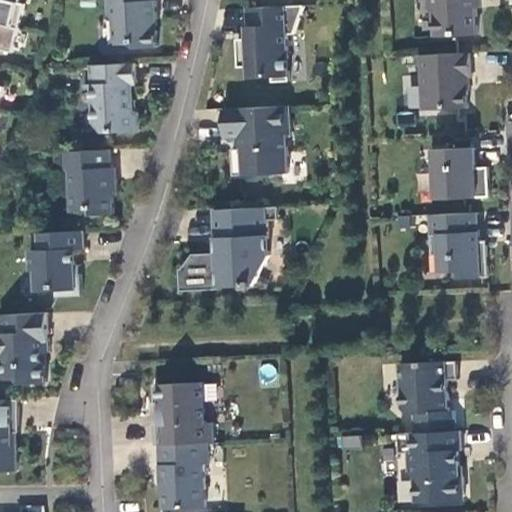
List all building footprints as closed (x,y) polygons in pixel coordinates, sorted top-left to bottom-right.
[(0,0),(0,108),(5,88),(0,86),(0,49),(13,53),(26,5),(20,3),(20,0),(0,0)] [(157,0),(109,0),(110,17),(115,22),(116,45),(135,45),(139,49),(158,48),(157,20),(158,20),(157,0)] [(429,0),(430,9),(435,14),(436,37),(478,36),(476,0),(429,0)] [(305,6),(249,9),(250,28),(252,28),(253,39),(239,40),(240,68),(251,67),(252,79),(273,78),(274,83),(291,82),(288,35),(296,35),(305,6)] [(422,56),(424,111),(469,109),(468,78),(473,78),(472,53),(422,56)] [(139,84),(138,64),(93,66),(94,86),(96,125),(105,133),(141,131),(140,113),(135,109),(134,84),(139,84)] [(291,107),(225,110),(226,137),(243,136),(243,149),(233,150),(235,177),(290,174),(288,136),(292,136),(291,107)] [(477,169),(476,149),(432,150),(432,161),(435,161),(437,200),(491,198),(490,168),(477,169)] [(114,181),(112,150),(67,152),(68,172),(73,171),(74,189),(71,193),(72,212),(94,211),(94,216),(115,215),(115,198),(119,197),(118,180),(114,181)] [(280,220),(280,207),(216,210),(217,240),(224,246),(218,254),(194,255),(183,270),(181,270),(182,292),(220,291),(220,288),(248,287),(256,286),(257,286),(270,256),(269,221),(280,220)] [(479,213),(435,215),(437,255),(445,255),(446,272),(467,272),(467,279),(490,278),(488,246),(481,246),(479,213)] [(85,231),(40,234),(41,251),(31,251),(32,272),(37,272),(38,293),(58,292),(58,298),(83,297),(82,275),(77,275),(76,250),(86,250),(85,231)] [(49,313),(2,315),(3,334),(0,334),(0,358),(3,358),(4,380),(21,379),(26,384),(48,383),(47,364),(44,361),(43,353),(51,353),(49,313)] [(459,362),(401,364),(403,409),(409,414),(416,414),(417,433),(456,432),(455,411),(450,411),(449,380),(459,380),(459,362)] [(157,426),(158,446),(160,445),(209,443),(215,443),(214,423),(207,424),(205,383),(155,385),(156,404),(161,404),(162,426),(157,426)] [(21,433),(20,400),(0,400),(0,471),(18,471),(18,445),(14,445),(14,434),(21,433)] [(463,451),(462,431),(456,432),(417,433),(400,434),(401,454),(410,454),(411,474),(416,480),(417,504),(460,501),(465,496),(464,477),(459,477),(459,467),(460,467),(460,451),(463,451)] [(339,448),(361,447),(360,435),(339,436),(339,448)] [(210,464),(209,443),(160,445),(162,483),(164,483),(166,510),(207,508),(205,465),(210,464)]
